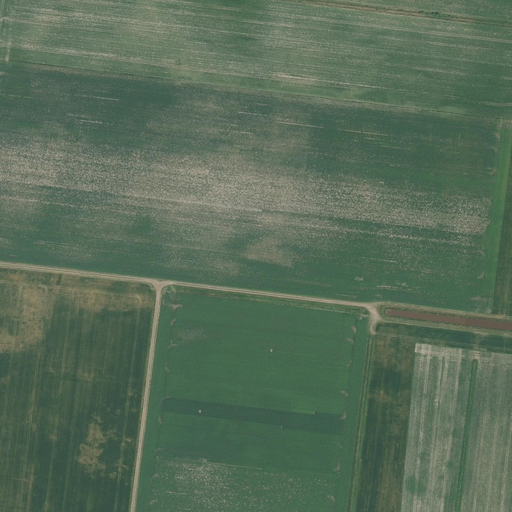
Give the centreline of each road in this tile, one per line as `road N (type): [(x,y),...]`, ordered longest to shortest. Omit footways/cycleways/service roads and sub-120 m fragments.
road 1 (track): [(0,264),(364,306)]
road 2 (track): [(158,283),(132,511)]
